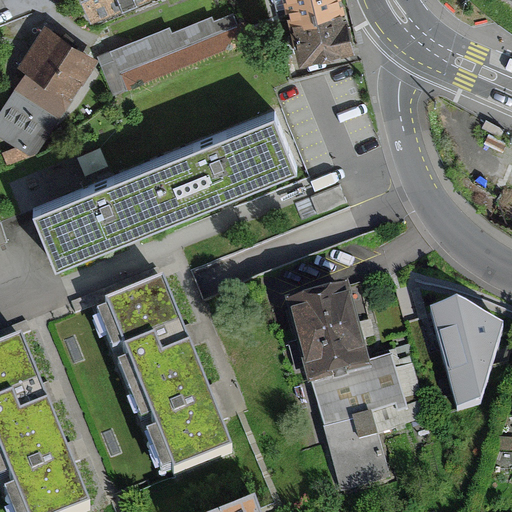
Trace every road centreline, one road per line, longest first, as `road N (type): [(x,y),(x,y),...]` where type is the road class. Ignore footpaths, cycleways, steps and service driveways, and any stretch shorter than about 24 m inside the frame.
road 1 (residential): [(0,320),(408,150)]
road 2 (residential): [(511,275),(459,241),(408,150)]
